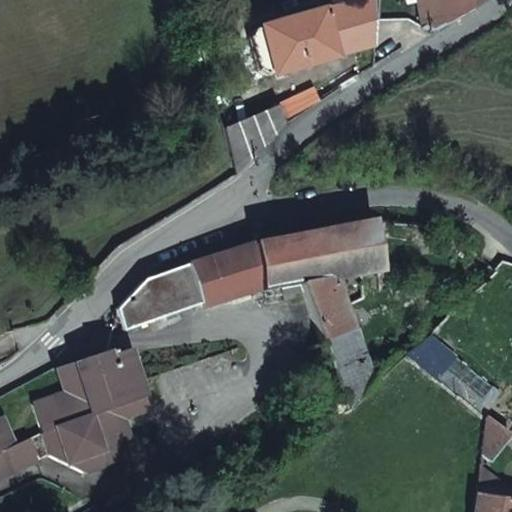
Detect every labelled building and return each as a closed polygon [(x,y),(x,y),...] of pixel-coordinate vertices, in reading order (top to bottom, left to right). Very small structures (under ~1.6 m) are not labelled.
[(354,0),(318,11),(332,59),(373,47),(372,0),(354,0)] [(418,0),(425,29),(434,33),(480,3),(489,0),(418,0)] [(255,73),(264,78),(332,59),(318,11),(249,31),(245,39),(255,73)] [(373,47),(373,68),(403,50),(403,41),(373,47)] [(222,130),(234,176),(282,123),(321,101),(314,91),(222,130)] [(371,222),(251,245),(259,290),(260,293),(270,292),(278,290),(296,285),(332,280),(381,271),(371,222)] [(452,233),(435,229),(430,243),(452,254),(461,242),(452,233)] [(199,305),(200,309),(259,290),(251,245),(187,265),(199,305)] [(142,281),(114,311),(121,332),(199,305),(187,265),(142,281)] [(332,280),(296,285),(299,292),(317,337),(319,343),(352,331),(332,280)] [(296,285),(278,290),(280,296),(299,292),(296,285)] [(352,331),(319,343),(348,412),(375,382),(352,331)] [(47,456),(48,457),(83,474),(134,456),(122,419),(148,410),(126,350),(109,356),(107,351),(55,371),(62,394),(30,405),(39,433),(47,456)] [(480,416),(476,458),(484,463),(505,435),(480,416)] [(0,453),(14,447),(0,418),(0,453)] [(0,453),(0,478),(47,456),(39,433),(14,447),(0,453)] [(511,496),(475,470),(472,494),(511,500),(511,496)] [(511,511),(511,500),(472,494),(470,511),(511,511)]
